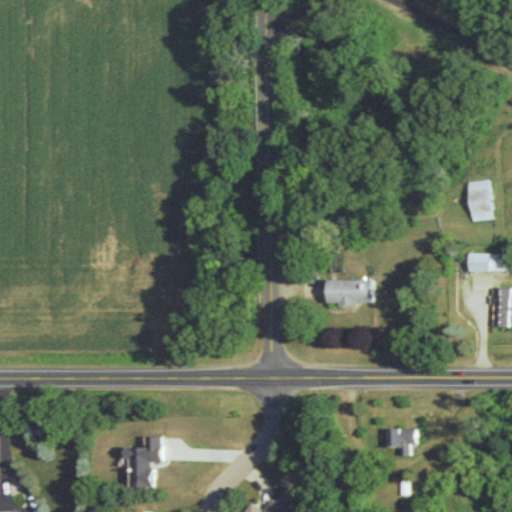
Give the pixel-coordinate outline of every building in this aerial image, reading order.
[(493,217),(490,178),(469,180),(473,219),(493,217)] [(470,269),(509,270),(509,253),(471,253),(470,269)] [(376,279),(330,278),(330,302),(375,303),(376,279)] [(494,325),(511,325),(510,286),(494,286),(494,325)] [(156,486),(157,461),(166,461),(166,435),(149,435),(148,446),(128,446),(127,457),(133,457),(132,485),(156,486)] [(244,511),(296,511),(301,506),(295,501),(300,494),(285,484),(267,510),(252,501),(244,511)]
